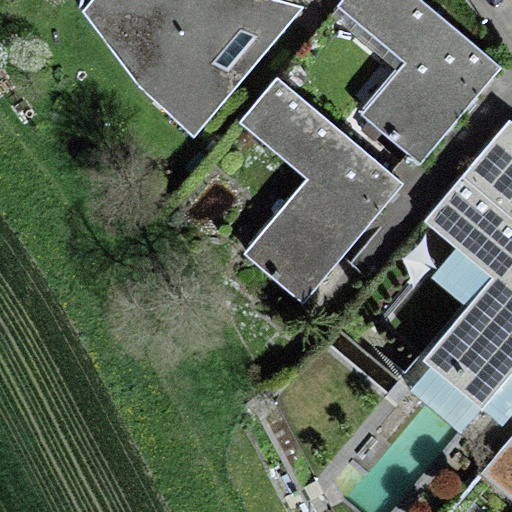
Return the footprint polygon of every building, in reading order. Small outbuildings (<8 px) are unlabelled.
[(103,0),(99,6),(150,75),(225,96),(286,27),(268,19),(282,0),(103,0)] [(500,61),(420,0),(349,0),(338,14),(406,66),(367,117),(423,161),(500,61)] [(402,177),(278,82),(241,131),(309,183),(269,234),(326,277),(402,177)] [(511,365),(511,125),(509,123),(424,223),(498,286),(435,359),(483,400),(511,365)] [(511,511),(511,440),(482,478),(511,502),(511,511)]
